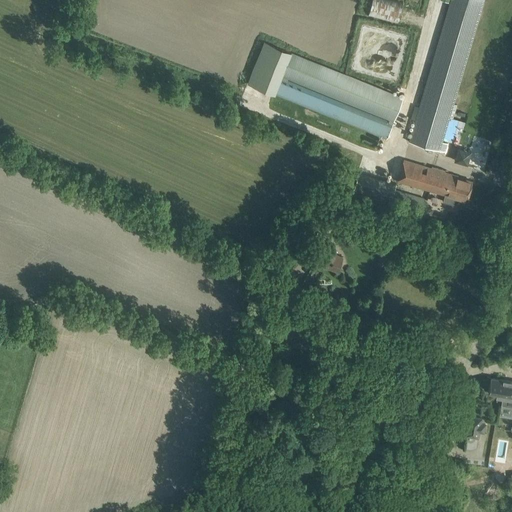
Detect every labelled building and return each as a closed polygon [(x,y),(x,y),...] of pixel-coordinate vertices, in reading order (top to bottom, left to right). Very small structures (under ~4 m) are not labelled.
[(397,23),(403,1),(397,0),(372,0),(368,16),(397,23)] [(410,138),(409,141),(440,151),(441,147),(443,139),(449,120),(450,117),(450,116),(453,105),(483,0),(449,0),(433,56),(419,107),(416,114),(410,138)] [(383,36),(378,35),(377,41),(399,43),(400,32),(384,30),(383,36)] [(290,52),(281,76),(288,79),(393,121),(403,96),(345,73),(342,72),(290,52)] [(281,76),(274,94),(386,139),(393,122),(288,80),(288,79),(281,76)] [(403,159),(397,181),(429,190),(433,191),(442,194),(444,195),(442,202),(464,208),(466,201),(466,200),(472,181),(457,177),(458,176),(403,159)] [(391,199),(396,183),(358,172),(353,188),(391,199)] [(392,201),(421,209),(424,198),(395,189),(392,201)] [(344,210),(335,204),(320,229),(329,234),(344,210)] [(332,245),(323,241),(315,262),(337,270),(342,257),(329,252),(332,245)] [(398,241),(396,251),(407,254),(409,243),(398,241)] [(382,255),(379,267),(390,270),(393,257),(392,257),(382,255)] [(321,331),(277,318),(271,340),(315,352),(321,331)] [(490,378),(488,391),(496,393),(495,396),(500,397),(502,397),(501,405),(511,406),(511,381),(500,379),(490,378)] [(481,418),(467,416),(464,435),(478,438),(479,432),(484,432),(485,423),(481,423),(481,418)]
